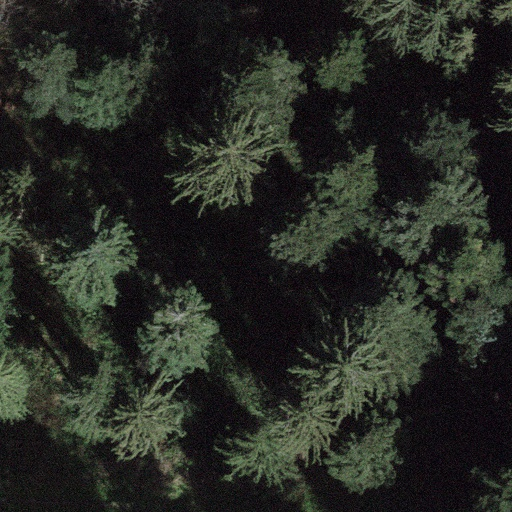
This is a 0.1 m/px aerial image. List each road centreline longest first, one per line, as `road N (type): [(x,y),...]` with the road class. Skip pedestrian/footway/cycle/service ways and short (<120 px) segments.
road 1 (track): [(9,0),(0,6),(0,509),(16,511)]
road 2 (track): [(511,384),(492,409),(319,511)]
road 3 (track): [(321,0),(351,66),(433,136)]
road 4 (track): [(433,136),(511,238)]
